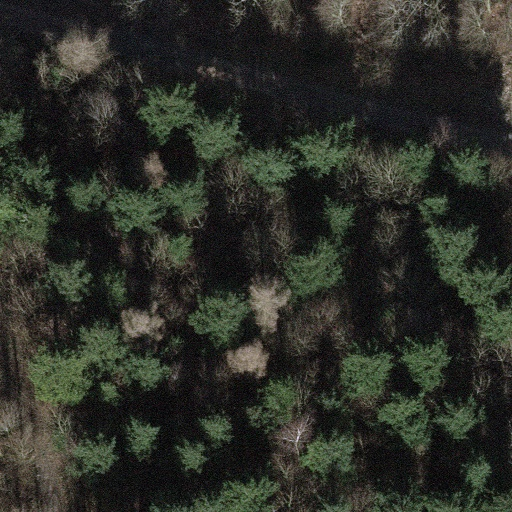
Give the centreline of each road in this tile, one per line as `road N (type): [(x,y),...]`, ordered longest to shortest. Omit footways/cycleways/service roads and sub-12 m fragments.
road 1 (track): [(511,141),(0,4)]
road 2 (track): [(0,375),(30,418),(58,511)]
